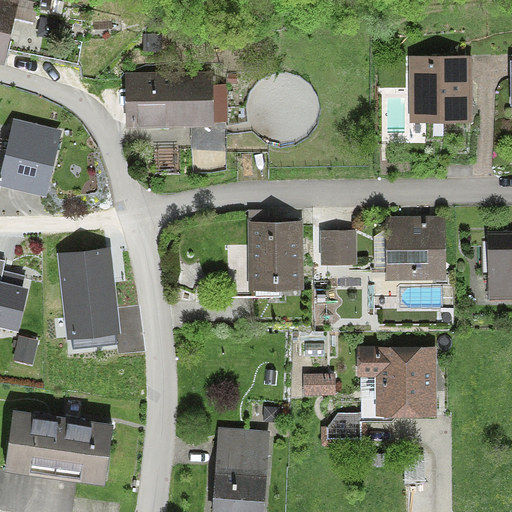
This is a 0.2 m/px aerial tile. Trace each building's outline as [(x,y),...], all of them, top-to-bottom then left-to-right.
[(0,0),(0,61),(1,62),(16,5),(0,0)] [(159,33),(140,33),(140,50),(159,50),(159,33)] [(469,56),(406,56),(406,119),(469,119),(469,56)] [(210,72),(122,75),(124,124),(211,122),(210,72)] [(61,129),(12,114),(0,154),(0,181),(42,194),(61,129)] [(443,217),(388,219),(389,278),(444,277),(443,217)] [(298,219),(245,220),(246,287),(300,286),(298,219)] [(355,230),(318,231),(319,262),(356,261),(355,230)] [(511,235),(489,236),(490,297),(511,296),(511,235)] [(109,250),(60,255),(69,337),(118,332),(109,250)] [(26,294),(0,288),(0,328),(17,332),(26,294)] [(432,343),(355,344),(355,372),(372,372),(373,416),(433,416),(432,343)] [(332,371),(302,372),(302,392),(332,392),(332,371)] [(108,421),(7,408),(0,463),(0,466),(100,480),(108,421)] [(258,511),(267,430),(217,425),(207,511),(258,511)]
